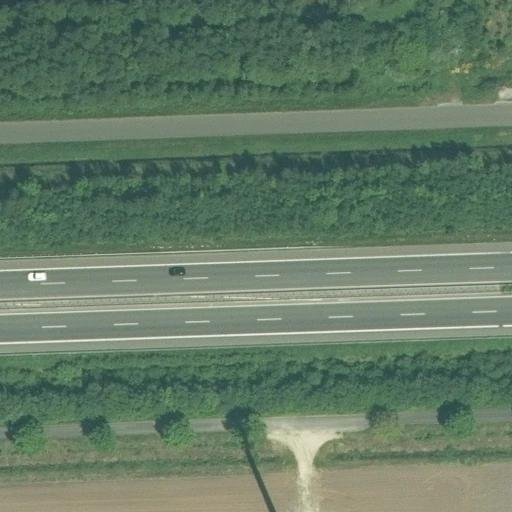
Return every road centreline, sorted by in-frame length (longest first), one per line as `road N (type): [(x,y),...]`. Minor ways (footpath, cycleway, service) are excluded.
road 1 (unclassified): [(0,136),(511,117)]
road 2 (trunk): [(0,336),(511,317)]
road 3 (trunk): [(511,269),(0,286)]
